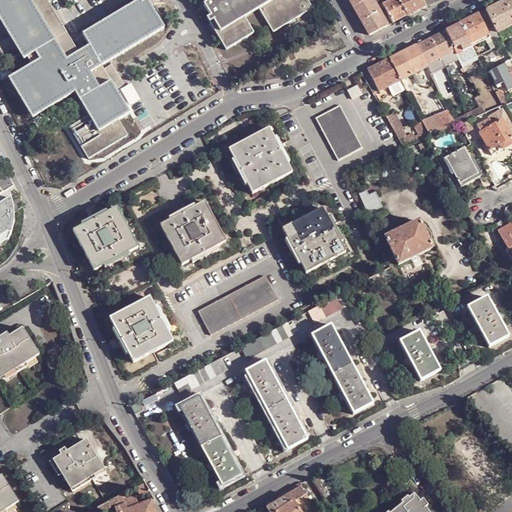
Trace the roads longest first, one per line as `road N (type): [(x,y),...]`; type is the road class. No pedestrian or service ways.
road 1 (residential): [(365,55),(303,88),(235,102),(44,216)]
road 2 (residential): [(44,216),(112,394),(176,511)]
road 3 (residential): [(228,511),(382,428)]
road 4 (residential): [(382,428),(511,359)]
road 5 (residential): [(475,0),(365,55)]
